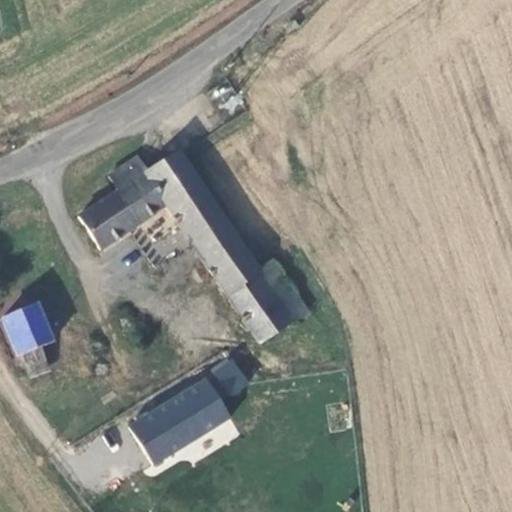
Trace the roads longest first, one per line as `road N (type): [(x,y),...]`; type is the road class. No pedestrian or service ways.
road 1 (tertiary): [(282,0),(75,137),(0,169)]
road 2 (unknown): [(46,149),(68,238),(99,288),(169,362)]
